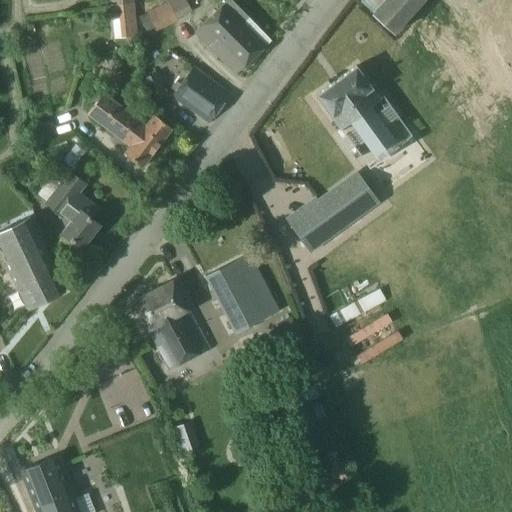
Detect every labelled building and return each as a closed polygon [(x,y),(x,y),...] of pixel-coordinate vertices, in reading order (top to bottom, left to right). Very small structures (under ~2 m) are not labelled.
[(137,36),(133,0),(115,0),(116,5),(110,5),(114,38),(137,36)] [(166,0),(168,2),(146,13),(154,27),(155,30),(191,11),(185,0),(166,0)] [(269,40),(229,0),(228,0),(196,33),(235,73),(269,40)] [(422,0),(360,0),(359,2),(373,13),(372,14),(394,33),(422,0)] [(332,118),(341,111),(374,157),(396,141),(363,96),(373,89),(356,66),(315,95),(332,118)] [(229,94),(193,68),(172,96),(208,122),(229,94)] [(168,97),(157,73),(142,79),(153,103),(168,97)] [(146,126),(103,93),(87,114),(130,147),(124,154),(142,167),(171,128),(154,115),(146,126)] [(72,168),(84,153),(75,145),(62,161),(72,168)] [(98,208),(78,193),(85,185),(69,172),(47,201),(71,220),(61,233),(81,248),(83,247),(88,247),(92,242),(90,237),(99,225),(90,218),(98,208)] [(359,175),(290,225),(306,248),(376,198),(359,175)] [(65,291),(29,217),(0,231),(0,253),(27,309),(65,291)] [(279,310),(248,254),(204,278),(234,334),(279,310)] [(208,349),(172,281),(133,302),(169,370),(208,349)] [(382,289),(329,313),(335,327),(388,302),(382,289)] [(362,364),(406,343),(392,313),(348,334),(362,364)] [(275,324),(286,346),(302,338),(291,316),(275,324)] [(178,426),(181,452),(193,451),(191,424),(178,426)] [(95,511),(88,493),(73,499),(57,458),(21,471),(36,511),(95,511)] [(328,487),(333,503),(354,497),(349,480),(328,487)] [(202,499),(206,511),(216,511),(211,496),(202,499)]
